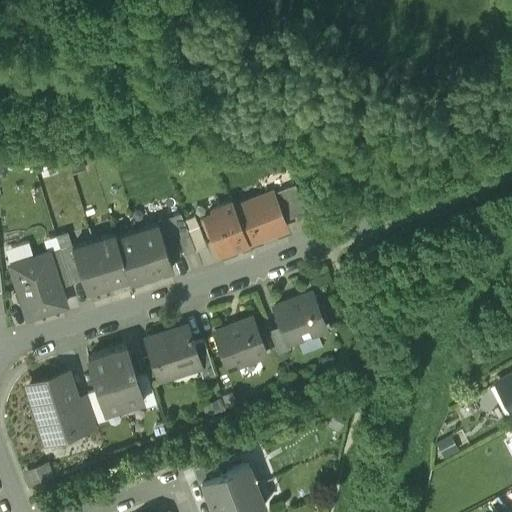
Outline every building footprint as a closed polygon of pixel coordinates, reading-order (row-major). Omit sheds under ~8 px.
[(294,183),(272,192),(282,217),(304,208),(294,183)] [(272,191),(235,205),(249,241),(286,227),(282,217),(272,192),(272,191)] [(211,213),(200,217),(207,235),(211,234),(218,253),(248,242),(232,200),(210,209),(211,213)] [(194,215),(183,219),(195,250),(206,246),(194,215)] [(136,229),(150,273),(172,266),(157,222),(136,229)] [(115,235),(128,276),(127,276),(129,280),(150,273),(136,229),(116,235),(115,235)] [(93,238),(107,283),(127,276),(128,276),(115,235),(116,235),(114,231),(93,238)] [(71,245),(82,278),(86,290),(107,283),(93,238),(71,245)] [(379,243),(363,250),(368,260),(383,253),(379,243)] [(59,248),(70,281),(82,278),(71,245),(71,244),(59,248)] [(48,251),(59,286),(70,282),(70,281),(59,248),(59,247),(48,251)] [(27,316),(65,304),(59,286),(48,251),(10,263),(27,316)] [(281,327),(287,342),(325,327),(311,292),(273,307),(281,327)] [(228,368),(266,354),(252,318),(240,322),(240,324),(226,329),(226,328),(214,332),(228,368)] [(199,364),(192,343),(186,326),(148,338),(158,367),(156,370),(158,376),(164,379),(170,377),(172,373),(198,365),(199,364)] [(289,348),(287,342),(281,327),(270,331),(278,352),(289,348)] [(203,339),(192,343),(199,364),(198,365),(202,378),(214,374),(203,339)] [(142,399),(136,377),(125,345),(106,351),(123,405),(142,399)] [(105,411),(123,405),(106,351),(87,358),(97,390),(104,411),(105,411)] [(84,427),(75,396),(67,373),(28,385),(46,439),(84,427)] [(147,374),(136,377),(142,399),(144,406),(156,402),(147,374)] [(500,382),(511,404),(511,374),(499,382),(499,383),(500,382)] [(105,411),(104,411),(97,390),(86,393),(95,422),(108,418),(105,411)] [(96,428),(85,393),(75,396),(84,427),(86,431),(96,428)] [(201,481),(220,473),(214,459),(193,468),(199,482),(201,481)] [(32,481),(50,475),(45,460),(27,466),(32,481)] [(201,481),(209,502),(256,484),(248,462),(220,473),(201,481)] [(212,511),(247,511),(264,505),(256,484),(209,502),(212,511)]
